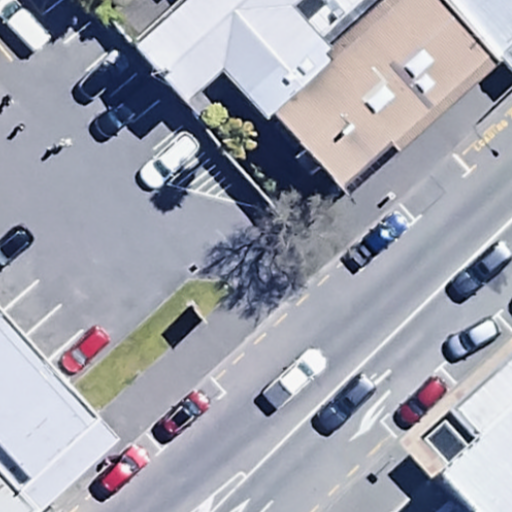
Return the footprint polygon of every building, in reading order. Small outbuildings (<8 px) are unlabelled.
[(226,55),(265,100),(378,0),(175,0),(128,42),(177,98),(226,55)] [(349,194),(507,56),(458,0),(378,0),(265,100),(349,194)] [(511,51),(511,0),(458,0),(507,56),(511,51)] [(0,511),(63,511),(131,450),(0,308),(0,511)] [(464,511),(511,511),(511,379),(419,460),(464,511)]
